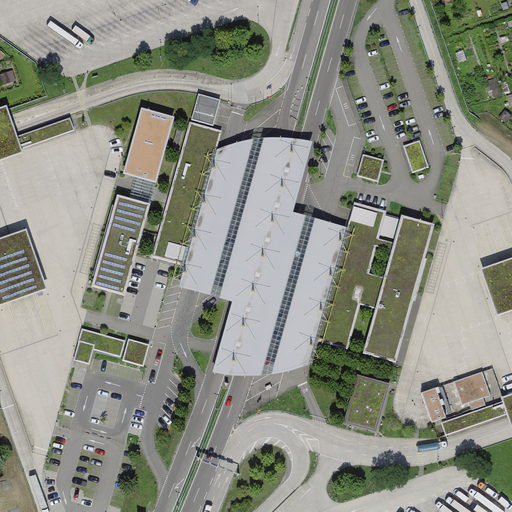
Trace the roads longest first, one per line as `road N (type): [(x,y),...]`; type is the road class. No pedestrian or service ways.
road 1 (motorway): [(322,0),(226,343),(163,511)]
road 2 (motorway): [(204,489),(264,308),(349,0)]
